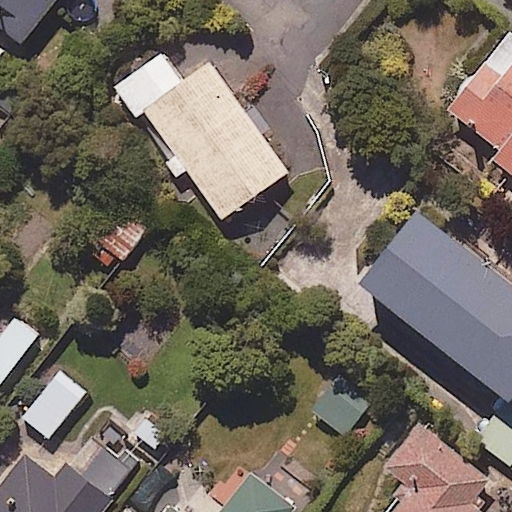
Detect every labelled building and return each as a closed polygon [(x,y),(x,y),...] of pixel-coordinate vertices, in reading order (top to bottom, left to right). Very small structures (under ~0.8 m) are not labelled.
[(0,0),(0,29),(23,49),(63,0),(0,0)] [(511,42),(458,107),(508,149),(499,160),(511,171),(511,42)] [(189,85),(167,55),(123,86),(224,227),(295,176),(216,66),(189,85)] [(153,230),(120,203),(69,265),(102,292),(153,230)] [(511,282),(427,216),(370,288),(511,398),(481,436),(511,459),(511,282)] [(0,396),(42,339),(2,310),(0,313),(0,333),(5,337),(0,343),(0,396)] [(90,395),(62,372),(24,419),(52,441),(90,395)] [(374,403),(341,377),(315,411),(349,437),(374,403)] [(497,481),(423,427),(390,473),(413,490),(397,511),(479,511),(476,510),(497,481)] [(107,511),(143,465),(99,431),(78,459),(53,440),(39,458),(13,438),(0,455),(0,511),(107,511)] [(297,511),(299,510),(256,477),(228,511),(176,511),(175,511),(297,511)]
